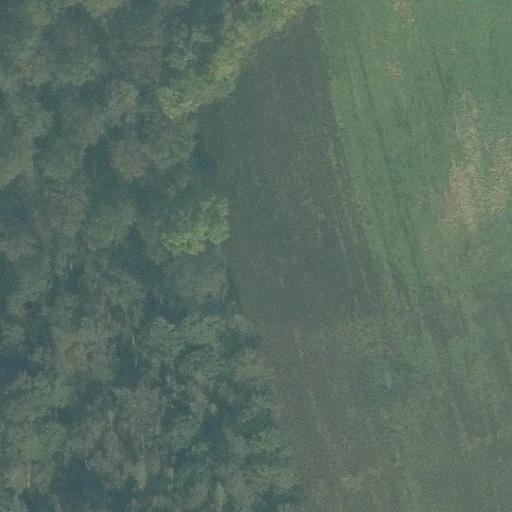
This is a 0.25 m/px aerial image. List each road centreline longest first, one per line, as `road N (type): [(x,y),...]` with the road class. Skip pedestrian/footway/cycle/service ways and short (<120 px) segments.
road 1 (track): [(136,83),(251,511)]
road 2 (track): [(0,214),(223,0)]
